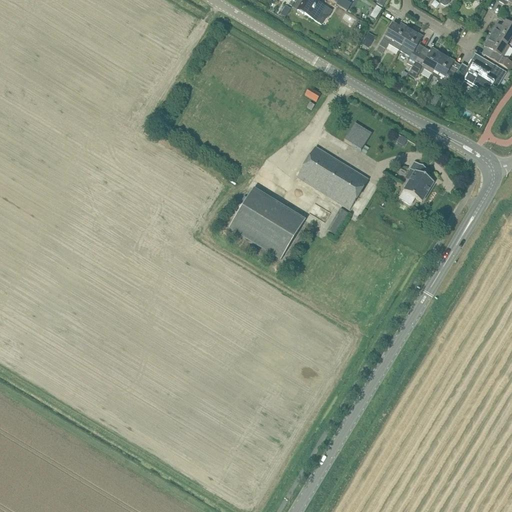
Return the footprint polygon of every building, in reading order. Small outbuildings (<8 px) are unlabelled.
[(302,0),(296,11),(321,26),(321,25),(316,22),(319,17),(327,18),(331,12),(332,12),(332,11),(313,0),(302,0)] [(326,0),(328,1),(341,8),(347,12),(351,5),(346,2),(347,0),(326,0)] [(506,23),(503,29),(497,25),(490,36),(506,46),(511,36),(511,26),(509,25),(506,23)] [(397,29),(391,26),(392,25),(391,25),(379,47),(385,51),(388,46),(398,52),(410,31),(399,25),(397,29)] [(414,51),(422,38),(410,31),(398,52),(399,52),(401,48),(412,54),(406,63),(412,67),(420,55),(414,51)] [(490,36),(483,48),(487,50),(484,56),(489,59),(501,67),(509,72),(511,67),(511,64),(505,60),(503,59),(510,48),(506,46),(490,36)] [(433,72),(443,56),(431,49),(426,58),(420,55),(412,67),(413,68),(408,76),(415,80),(423,66),(433,72)] [(468,66),(470,68),(462,81),(486,95),(491,86),(496,89),(505,74),(493,66),(474,55),(468,66)] [(454,63),(443,56),(433,72),(431,75),(432,75),(439,80),(439,82),(441,83),(441,84),(439,87),(445,91),(457,71),(451,67),(454,63)] [(455,77),(446,92),(453,96),(456,91),(455,90),(461,80),(455,77)] [(316,103),(320,97),(308,90),(305,96),(316,103)] [(343,142),(360,152),(371,135),(354,125),(343,142)] [(348,211),(367,182),(315,149),(297,178),(348,211)] [(421,203),(433,184),(422,177),(426,170),(414,163),(409,172),(412,174),(401,191),(398,198),(410,205),(413,199),(415,199),(421,203)] [(280,262),(305,222),(253,190),(228,230),(280,262)] [(335,237),(348,215),(339,210),(327,232),(335,237)]
